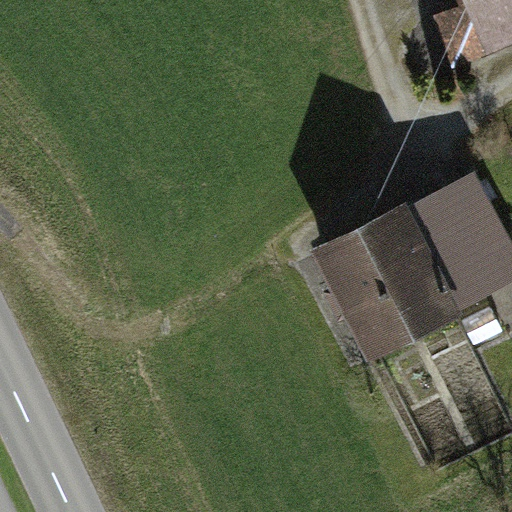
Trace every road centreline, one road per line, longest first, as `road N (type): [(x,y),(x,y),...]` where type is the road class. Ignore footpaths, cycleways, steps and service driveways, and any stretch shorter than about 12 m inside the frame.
road 1 (track): [(0,226),(58,302),(102,324),(148,328),(218,286),(400,148),(352,0)]
road 2 (secondary): [(0,366),(67,511)]
